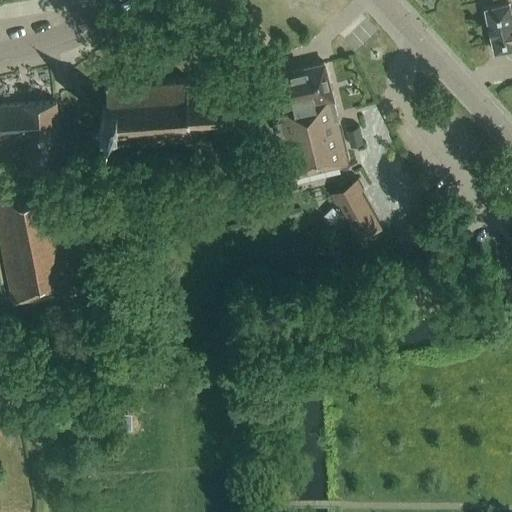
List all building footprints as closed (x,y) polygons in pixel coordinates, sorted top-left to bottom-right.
[(511,10),(511,11),(509,1),(484,7),(494,51),(511,47),(511,10)] [(273,74),(282,109),(272,111),(287,175),(348,161),(325,62),(305,67),(305,69),(303,73),(299,74),(295,71),(294,69),(273,74)] [(241,115),(243,112),(240,111),(238,95),(240,94),(238,91),(236,93),(223,87),(224,84),(221,83),(220,86),(190,88),(189,79),(106,85),(106,86),(107,105),(103,105),(103,113),(103,121),(109,121),(110,139),(110,142),(112,141),(192,135),(192,136),(194,136),(193,123),(208,122),(208,126),(211,125),(211,122),(223,121),(224,124),(227,124),(226,121),(238,114),(241,115)] [(30,175),(32,185),(6,190),(0,191),(0,233),(12,300),(75,289),(58,196),(78,192),(75,178),(54,181),(53,173),(64,172),(56,100),(31,102),(0,103),(0,150),(24,149),(26,175),(30,175)] [(347,123),(350,136),(361,134),(358,121),(347,123)] [(346,213),(370,201),(357,176),(333,188),(346,213)] [(90,214),(74,217),(81,257),(98,254),(90,214)] [(424,219),(399,233),(411,255),(436,241),(424,219)] [(0,427),(15,428),(17,394),(0,392),(0,427)]
